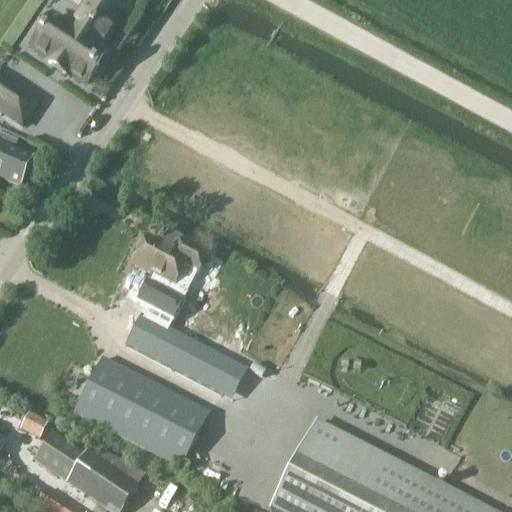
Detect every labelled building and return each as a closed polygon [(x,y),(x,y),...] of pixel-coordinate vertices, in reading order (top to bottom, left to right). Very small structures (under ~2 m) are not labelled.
[(71,76),(86,86),(107,54),(102,50),(123,19),(95,0),(91,0),(72,29),(54,18),(32,50),(50,61),(49,63),(70,78),(71,76)] [(40,103),(1,76),(0,77),(0,112),(23,128),(40,103)] [(0,139),(0,200),(1,197),(0,196),(0,193),(4,183),(22,191),(35,161),(15,153),(20,143),(2,135),(0,139)] [(140,268),(178,288),(188,269),(200,277),(211,257),(187,244),(182,255),(154,240),(140,268)] [(153,324),(146,320),(143,318),(127,349),(221,396),(236,366),(153,324)] [(183,472),(209,416),(103,361),(76,416),(183,472)] [(31,417),(23,431),(40,441),(48,427),(31,417)] [(488,511),(317,423),(272,511),(488,511)] [(53,435),(35,462),(109,511),(123,511),(139,489),(88,455),(86,457),(53,435)] [(54,511),(78,511),(62,501),(54,511)]
